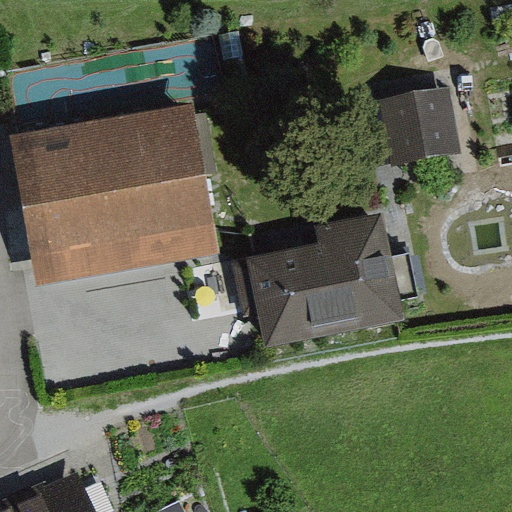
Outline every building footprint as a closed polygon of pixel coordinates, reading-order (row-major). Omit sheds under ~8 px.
[(380,108),(392,175),(463,163),(451,95),(380,108)] [(37,298),(221,266),(195,116),(11,148),(37,298)] [(266,362),(407,333),(385,226),(316,240),(319,256),(248,270),(266,362)] [(90,511),(76,480),(4,511),(90,511)] [(190,511),(186,503),(168,511),(190,511)]
